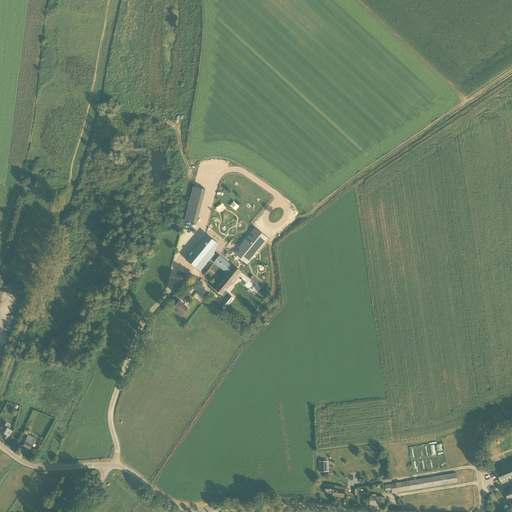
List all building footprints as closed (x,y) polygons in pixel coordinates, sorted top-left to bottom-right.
[(191,186),(183,220),(196,223),(204,189),(191,186)] [(236,212),(240,207),(234,202),(230,207),(236,212)] [(250,261),(268,239),(255,228),(237,250),(250,261)] [(193,252),(190,254),(191,255),(187,259),(201,271),(205,266),(205,267),(207,264),(215,255),(211,251),(217,243),(207,235),(193,252)] [(216,259),(214,262),(228,274),(215,290),(222,295),(231,284),(232,285),(239,277),(237,276),(241,271),(234,266),(233,268),(219,256),(217,259),(216,259)] [(225,298),(219,305),(225,310),(231,303),(225,298)] [(188,308),(179,301),(174,307),(179,311),(177,313),(182,316),(188,308)] [(8,424),(5,422),(0,428),(0,430),(6,435),(4,437),(7,439),(12,431),(6,427),(8,424)] [(31,449),(34,441),(35,442),(36,439),(29,436),(28,436),(23,446),(31,449)] [(511,476),(511,460),(494,468),(496,473),(500,481),(507,478),(511,476)] [(319,472),(320,472),(329,472),(329,462),(319,462),(319,472)] [(456,473),(384,485),(385,491),(391,490),(392,493),(458,482),(456,473)] [(325,493),(333,494),(333,496),(343,498),(345,490),(337,489),(338,487),(326,485),(325,493)] [(385,497),(370,497),(370,504),(381,505),(381,502),(384,503),(385,497)]
